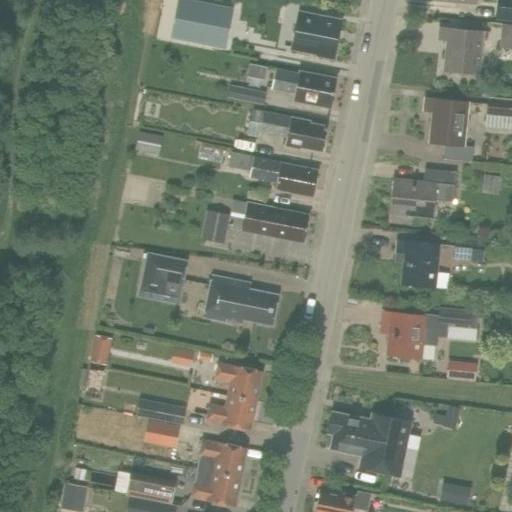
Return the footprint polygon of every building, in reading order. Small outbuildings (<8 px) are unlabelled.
[(177,0),(170,38),(225,48),(233,8),(189,0),(177,0)] [(511,0),(496,0),(495,18),(511,19),(511,0)] [(332,57),(340,19),(297,10),(290,47),(316,52),(316,54),(332,57)] [(511,24),(501,23),(499,47),(511,48),(511,24)] [(482,31),(439,26),(438,40),(446,41),(443,71),(478,75),(482,31)] [(270,78),(271,65),(253,63),(252,76),(270,78)] [(275,69),(271,88),(295,93),(293,102),(311,105),(311,103),(331,107),(336,79),(299,72),(299,73),(275,69)] [(241,99),(263,104),(265,92),(243,88),(241,99)] [(429,142),(463,146),(468,102),(425,97),(423,111),(432,112),(429,142)] [(486,114),(511,116),(511,100),(488,98),(486,114)] [(249,122),(247,135),(258,138),(259,131),(261,121),(263,112),(253,110),(250,122),(249,122)] [(263,112),(261,121),(259,131),(287,137),(285,145),(300,149),(301,146),(322,150),(327,127),(309,123),(310,121),(263,111),(263,112)] [(134,151),(159,154),(162,135),(139,131),(134,151)] [(280,162),(231,153),(228,167),(250,171),(249,176),(276,182),(275,189),(291,192),(291,190),(313,194),(317,172),(300,168),(301,166),(280,162)] [(453,201),(455,185),(456,172),(424,168),(423,182),(392,179),(389,213),(433,218),(435,200),(453,201)] [(498,191),(499,175),(483,174),(482,190),(498,191)] [(246,198),(265,202),(267,191),(248,187),(246,198)] [(286,239),(287,237),(304,240),(308,216),(295,214),(296,212),(273,207),(247,202),(247,203),(232,200),(230,211),(244,214),(241,230),(286,239)] [(200,238),(224,243),(230,215),(206,210),(200,238)] [(435,288),(440,244),(397,239),(395,253),(404,254),(401,284),(435,288)] [(187,260),(146,251),(138,288),(164,293),(167,282),(181,285),(187,260)] [(249,283),(212,275),(204,317),(225,321),(226,319),(241,322),(242,318),(271,324),(277,295),(248,289),(249,283)] [(382,311),(381,324),(389,325),(386,355),(421,359),(422,343),(435,345),(436,335),(446,336),(447,323),(469,326),(470,310),(439,307),(438,316),(382,311)] [(95,335),(90,362),(106,365),(111,339),(95,335)] [(230,382),(227,394),(256,400),(262,370),(233,365),(218,362),(215,379),(230,382)] [(447,363),(446,379),(475,381),(476,364),(447,363)] [(99,400),(104,372),(88,368),(83,397),(99,400)] [(256,400),(227,394),(224,407),(210,404),(206,420),(221,423),(221,424),(250,430),(256,400)] [(182,424),(185,407),(155,401),(139,398),(135,415),(152,418),(182,424)] [(348,414),(348,415),(332,412),(328,433),(332,434),(329,449),(361,455),(358,468),(399,476),(411,420),(372,413),(370,419),(359,417),(348,414)] [(455,429),(458,418),(445,415),(442,426),(455,429)] [(149,422),(145,441),(168,445),(169,441),(177,442),(179,428),(149,422)] [(199,455),(196,468),(240,477),(246,447),(227,443),(218,442),(217,442),(202,439),(199,455)] [(194,481),(191,497),(206,500),(206,501),(234,506),(238,489),(240,477),(196,468),(194,481)] [(126,495),(152,500),(170,504),(174,482),(130,473),(126,495)] [(467,505),(470,488),(442,482),(439,500),(467,505)] [(70,483),(64,511),(87,511),(92,487),(70,483)] [(343,492),(342,495),(319,490),(317,501),(314,502),(312,510),(315,511),(314,511),(350,511),(352,507),(367,510),(370,493),(357,491),(356,495),(343,492)] [(144,500),(142,511),(175,511),(176,507),(144,500)]
